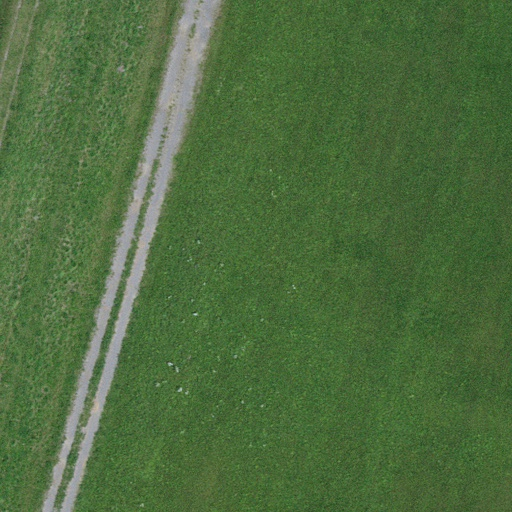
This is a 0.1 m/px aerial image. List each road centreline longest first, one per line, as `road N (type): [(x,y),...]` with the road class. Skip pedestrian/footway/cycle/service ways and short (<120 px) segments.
road 1 (track): [(64,511),(205,0)]
road 2 (track): [(0,172),(41,0)]
